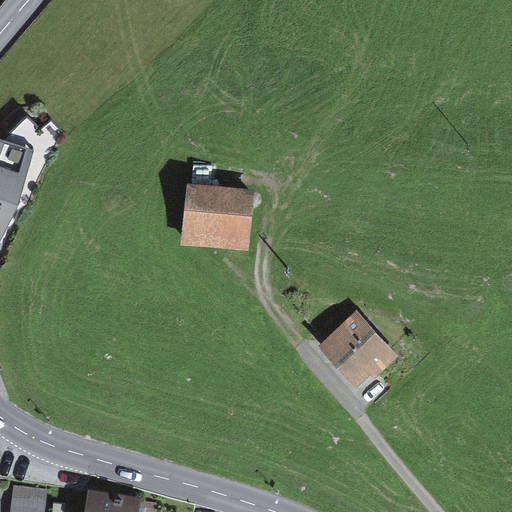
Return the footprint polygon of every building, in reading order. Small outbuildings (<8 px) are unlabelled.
[(0,134),(0,226),(15,194),(31,147),(0,134)] [(200,178),(195,231),(255,237),(260,184),(200,178)] [(389,349),(355,312),(326,339),(360,376),(389,349)] [(11,511),(42,511),(45,491),(15,488),(11,511)] [(85,511),(138,511),(140,501),(88,493),(85,511)]
